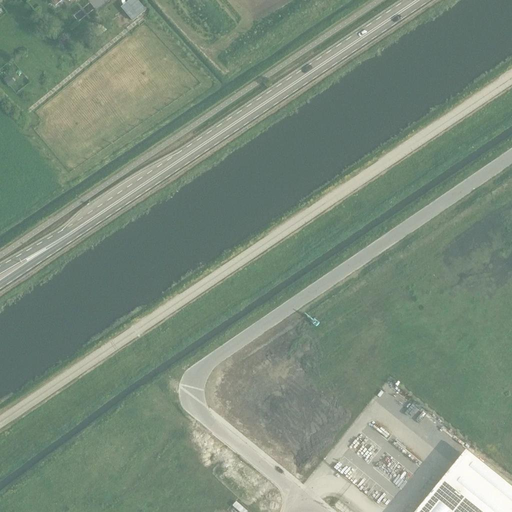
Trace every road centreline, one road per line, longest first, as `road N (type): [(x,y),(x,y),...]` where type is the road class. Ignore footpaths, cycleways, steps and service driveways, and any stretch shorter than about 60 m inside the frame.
road 1 (unclassified): [(0,420),(511,73)]
road 2 (unclassified): [(511,156),(197,376),(190,400),(200,414),(300,501)]
road 3 (secondary): [(44,251),(418,0)]
